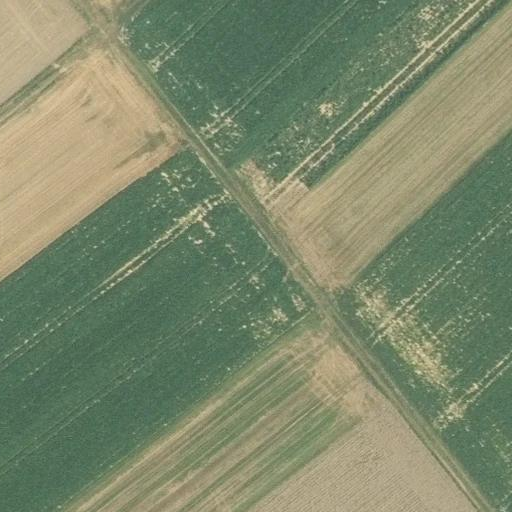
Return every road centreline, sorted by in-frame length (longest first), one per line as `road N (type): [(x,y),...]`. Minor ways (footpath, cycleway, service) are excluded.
road 1 (track): [(493,511),(121,45)]
road 2 (track): [(121,45),(0,140)]
